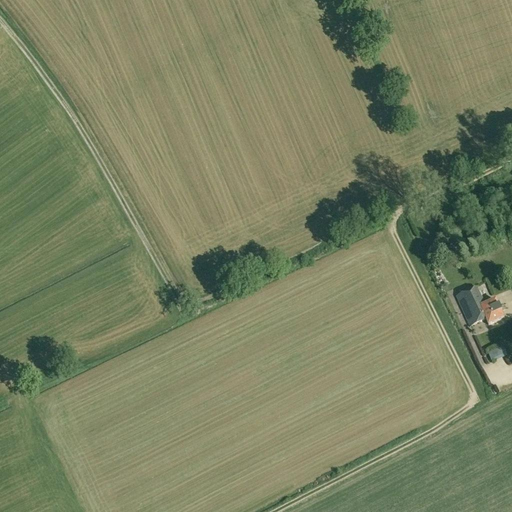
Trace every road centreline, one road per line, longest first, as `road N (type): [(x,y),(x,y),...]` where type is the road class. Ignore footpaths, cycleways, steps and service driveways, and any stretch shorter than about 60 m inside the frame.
road 1 (track): [(511,159),(396,214),(392,226),(472,400),(431,431),(275,511)]
road 2 (track): [(186,317),(80,127),(0,20)]
